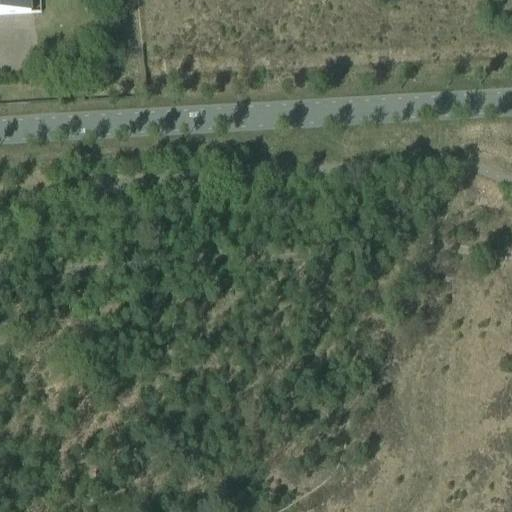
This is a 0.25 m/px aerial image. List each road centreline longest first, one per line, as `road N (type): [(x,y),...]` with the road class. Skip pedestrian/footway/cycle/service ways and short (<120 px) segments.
road 1 (unknown): [(0,274),(421,249),(511,257)]
road 2 (primary): [(0,131),(511,102)]
